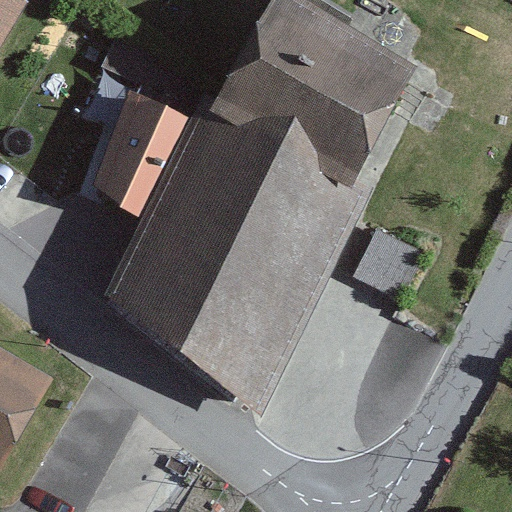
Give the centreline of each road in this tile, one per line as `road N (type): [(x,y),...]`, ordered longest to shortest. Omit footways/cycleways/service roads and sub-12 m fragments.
road 1 (unclassified): [(0,263),(49,295),(173,404),(328,511)]
road 2 (tertiary): [(382,511),(511,272)]
